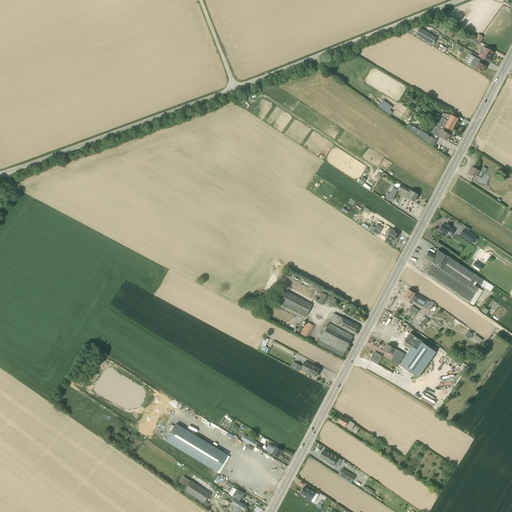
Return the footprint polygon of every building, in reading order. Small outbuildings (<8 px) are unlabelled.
[(433,36),(420,29),(416,35),(429,43),(433,36)] [(453,55),(459,58),(462,50),(457,47),(453,55)] [(479,57),(481,58),(489,62),(493,52),(485,49),(483,53),(481,52),(479,57)] [(479,62),(477,61),(479,57),(474,55),(472,59),(475,60),(472,67),(483,73),(483,72),(484,71),(485,70),(485,69),(486,66),(483,65),(484,64),(479,62)] [(378,107),(380,108),(390,116),(393,112),(390,110),(393,107),(388,104),(383,100),(378,107)] [(437,104),(435,107),(442,112),(445,109),(437,104)] [(445,113),(443,118),(445,119),(448,121),(455,125),(458,119),(452,115),(451,115),(448,113),(447,114),(445,113)] [(445,119),(443,118),(441,118),(439,123),(432,118),(430,122),(437,127),(440,128),(442,125),(452,131),(455,125),(448,121),(445,119)] [(440,128),(437,127),(436,130),(435,130),(434,130),(433,133),(433,134),(431,137),(428,135),(425,140),(433,146),(437,140),(438,136),(440,138),(447,141),(450,135),(444,132),(444,131),(440,128)] [(473,168),(472,168),(470,171),(471,172),(469,175),(472,176),(473,175),(476,177),(477,177),(480,179),(484,173),(473,167),(473,168)] [(392,201),(398,190),(401,192),(401,191),(409,195),(407,198),(415,202),(418,195),(400,185),(398,190),(393,188),(393,190),(392,189),(390,194),(387,193),(385,197),(392,201)] [(440,230),(447,234),(448,232),(452,234),(453,233),(454,233),(455,232),(454,231),(454,230),(450,228),(451,227),(447,224),(446,226),(443,225),(440,230)] [(390,243),(392,239),(394,240),(396,234),(394,233),(394,232),(390,230),(389,232),(387,231),(384,236),(387,237),(385,242),(390,243)] [(469,232),(465,238),(472,243),(475,238),(476,237),(469,232)] [(426,274),(469,303),(473,306),(475,304),(483,291),(475,286),(477,283),(490,292),(494,287),(490,285),(491,284),(490,284),(484,280),(484,281),(439,250),(436,255),(429,252),(425,259),(432,263),(431,263),(433,264),(426,274)] [(476,264),(473,263),(471,267),(481,271),(483,265),(477,262),(476,264)] [(430,311),(434,303),(431,301),(431,302),(427,300),(415,294),(408,290),(405,297),(411,300),(430,311)] [(286,291),(280,302),(307,316),(312,306),(286,291)] [(322,293),(317,302),(323,305),(327,296),(322,293)] [(481,311),(490,317),(499,305),(491,298),(481,311)] [(410,310),(417,314),(419,311),(412,306),(410,310)] [(359,327),(346,320),(334,314),(330,321),(355,334),(359,327)] [(426,318),(421,323),(425,326),(430,321),(426,318)] [(307,322),(300,335),(308,339),(315,326),(307,322)] [(329,324),(318,344),(343,357),(348,348),(354,337),(329,324)] [(423,341),(410,332),(404,341),(413,346),(400,365),(419,378),(437,352),(423,342),(423,341)] [(473,334),(472,336),(479,342),(481,339),(473,334)] [(396,358),(399,351),(387,345),(384,351),(396,358)] [(378,363),(381,355),(374,352),(370,360),(378,363)] [(294,362),(291,367),(291,368),(298,372),(301,366),(294,362)] [(316,377),(320,370),(305,362),(303,366),(307,368),(305,372),(316,377)] [(349,421),(341,417),(338,423),(342,425),(345,427),(346,427),(352,430),(355,425),(355,424),(349,420),(349,421)] [(165,441),(217,472),(227,455),(176,424),(165,441)] [(362,443),(365,438),(356,433),(353,437),(362,443)] [(249,439),(247,442),(255,447),(258,443),(249,439)] [(269,444),(266,450),(272,454),(279,457),(283,451),(276,447),(276,448),(269,444)] [(327,453),(323,451),(320,457),(329,462),(328,463),(334,466),(338,458),(327,452),(327,453)] [(355,477),(342,469),(339,475),(351,483),(355,477)] [(190,480),(190,481),(183,476),(177,485),(184,490),(181,493),(193,501),(195,500),(206,507),(209,504),(205,501),(210,494),(190,480)] [(365,486),(362,489),(371,495),(373,491),(365,486)] [(315,498),(312,496),(312,495),(314,492),(310,490),(304,487),(301,493),(307,497),(307,496),(310,498),(309,500),(312,503),(315,498)] [(234,499),(238,502),(239,501),(243,494),(237,490),(232,497),(235,498),(234,499)] [(243,511),(246,507),(238,502),(234,499),(231,503),(235,506),(231,511),(243,511)] [(306,500),(303,505),(313,511),(315,511),(318,508),(306,500)]
